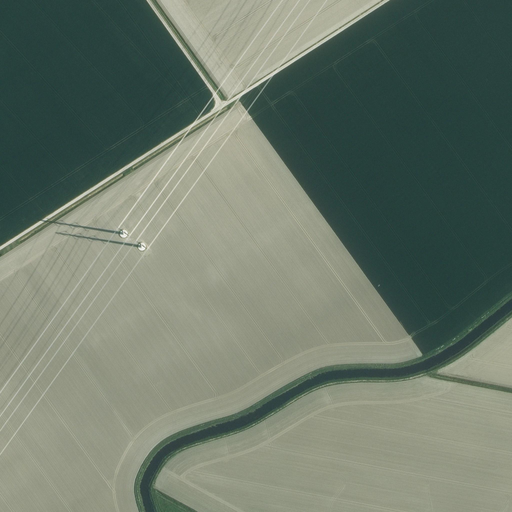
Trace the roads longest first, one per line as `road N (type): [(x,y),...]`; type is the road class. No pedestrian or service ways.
road 1 (unclassified): [(0,250),(220,106)]
road 2 (unclassified): [(220,106),(386,0)]
road 3 (unclassified): [(220,106),(148,0)]
